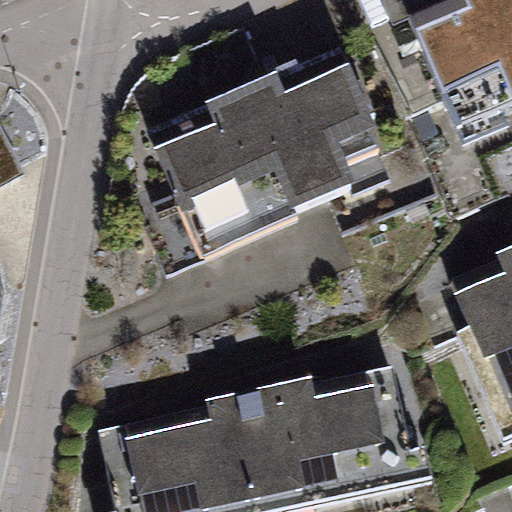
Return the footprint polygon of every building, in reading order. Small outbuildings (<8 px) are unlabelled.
[(511,0),(484,0),(438,17),(486,148),(511,138),(511,0)] [(415,21),(390,26),(408,103),(433,97),(415,21)] [(343,73),(148,145),(196,273),(390,201),(343,73)] [(511,281),(441,309),(493,447),(511,439),(511,281)] [(395,397),(93,457),(104,511),(339,511),(415,497),(395,397)]
